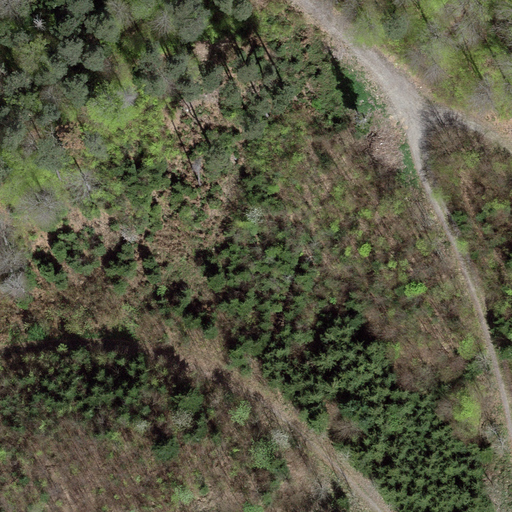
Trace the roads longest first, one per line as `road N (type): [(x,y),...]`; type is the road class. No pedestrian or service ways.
road 1 (track): [(0,348),(106,341),(172,355),(305,434),(381,511)]
road 2 (track): [(511,398),(433,180),(424,134),(444,116),(485,127),(511,152)]
road 3 (track): [(434,124),(308,0)]
